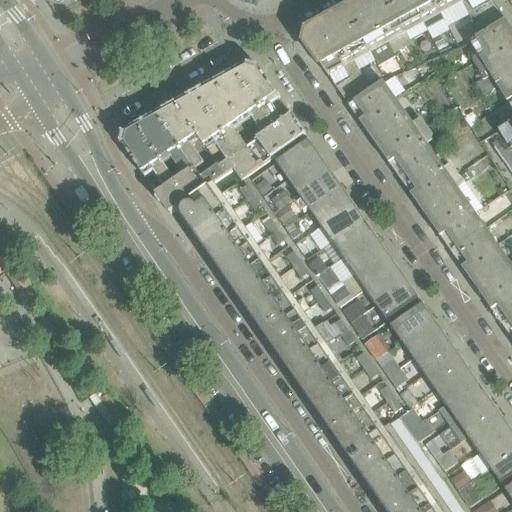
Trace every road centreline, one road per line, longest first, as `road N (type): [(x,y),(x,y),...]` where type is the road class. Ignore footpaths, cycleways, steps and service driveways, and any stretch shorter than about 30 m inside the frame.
road 1 (residential): [(511,392),(264,29)]
road 2 (residential): [(355,511),(166,237),(135,231)]
road 3 (tertiary): [(325,511),(135,231)]
road 4 (residential): [(118,106),(264,29)]
road 5 (residential): [(50,72),(179,0)]
